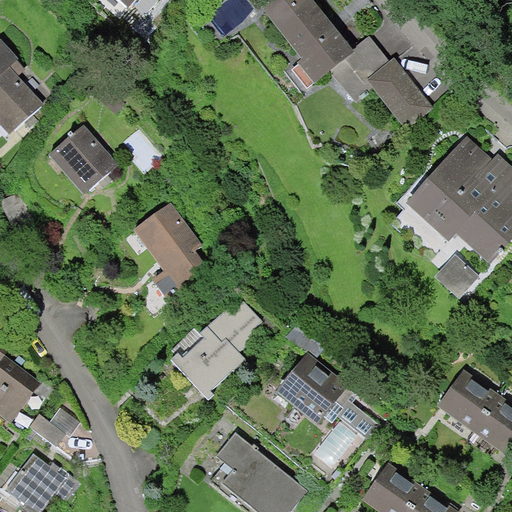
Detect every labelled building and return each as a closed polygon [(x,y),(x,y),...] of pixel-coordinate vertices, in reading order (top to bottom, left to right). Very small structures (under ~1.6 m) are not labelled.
[(135,0),(106,0),(124,14),(135,0)] [(349,52),(308,0),(264,0),(254,9),(250,11),(307,85),(349,52)] [(29,75),(5,49),(0,53),(0,126),(12,140),(46,108),(22,82),(29,75)] [(433,112),(393,60),(362,83),(402,136),(433,112)] [(111,173),(75,129),(41,157),(77,200),(111,173)] [(511,242),(511,173),(468,134),(399,209),(444,249),(452,241),(486,271),(511,242)] [(21,191),(0,201),(15,232),(36,222),(21,191)] [(203,249),(170,205),(131,234),(161,274),(149,283),(166,306),(196,284),(182,265),(203,249)] [(475,281),(450,260),(431,283),(457,304),(475,281)] [(269,328),(238,294),(162,362),(202,405),(244,367),(236,358),(269,328)] [(343,387),(300,354),(270,394),(313,426),(328,405),(367,436),(383,417),(343,387)] [(0,422),(9,429),(41,384),(0,355),(0,422)] [(498,394),(463,370),(438,405),(472,429),(498,394)] [(511,446),(511,404),(498,394),(472,429),(507,454),(511,446)] [(290,511),(309,489),(235,429),(212,456),(231,471),(220,485),(253,511),(290,511)] [(34,455),(3,489),(28,511),(41,511),(67,484),(34,455)] [(404,511),(422,487),(388,463),(363,498),(382,511),(404,511)] [(456,511),(457,511),(422,487),(404,511),(456,511)]
